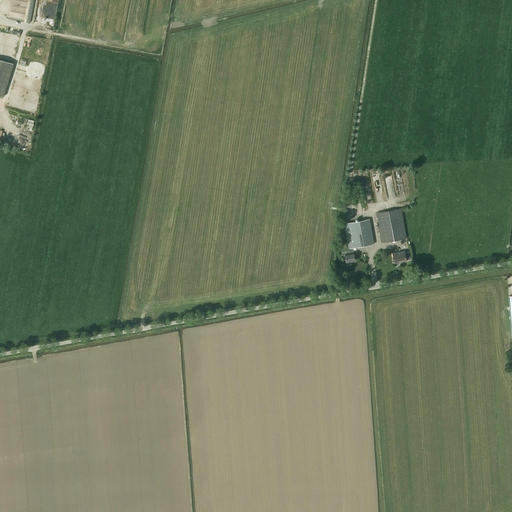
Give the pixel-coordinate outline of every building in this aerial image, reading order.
[(54,28),(58,0),(51,0),(47,27),(54,28)] [(0,93),(4,95),(14,63),(0,59),(0,93)] [(366,196),(371,195),(368,173),(362,174),(366,196)] [(391,173),(383,174),(389,198),(396,196),(391,173)] [(363,202),(360,188),(353,189),(355,203),(363,202)] [(401,208),(376,213),(382,243),(407,238),(401,208)] [(354,253),(352,248),(374,244),(370,219),(344,223),(349,254),(345,255),(346,262),(355,260),(354,253)] [(409,251),(405,252),(405,251),(392,253),(394,263),(407,261),(406,259),(410,259),(409,251)]
